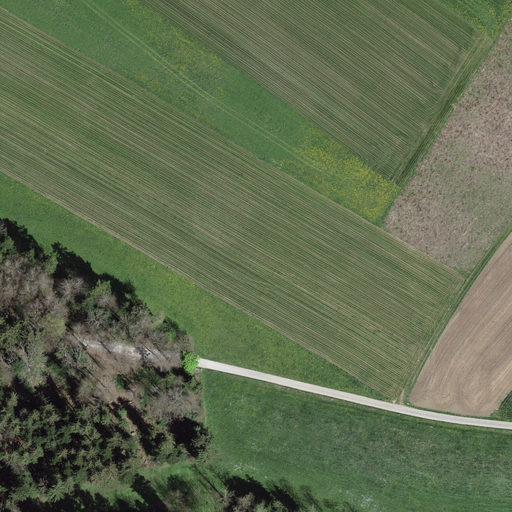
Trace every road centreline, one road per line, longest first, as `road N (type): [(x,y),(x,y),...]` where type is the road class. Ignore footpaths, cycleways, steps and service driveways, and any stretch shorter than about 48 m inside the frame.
road 1 (unclassified): [(511,429),(457,424),(196,360)]
road 2 (track): [(196,360),(58,338),(0,319)]
